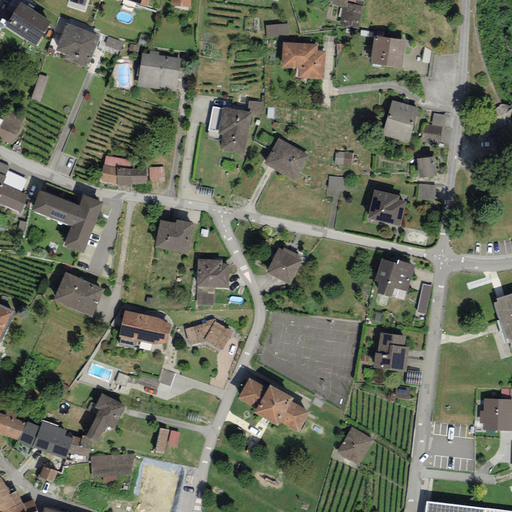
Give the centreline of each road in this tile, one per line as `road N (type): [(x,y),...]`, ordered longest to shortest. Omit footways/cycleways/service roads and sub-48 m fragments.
road 1 (residential): [(196,511),(206,454),(259,319),(220,211)]
road 2 (residential): [(442,258),(466,0)]
road 3 (residential): [(412,511),(442,258)]
road 4 (residential): [(0,149),(85,188),(220,211)]
road 5 (residential): [(220,211),(442,258)]
